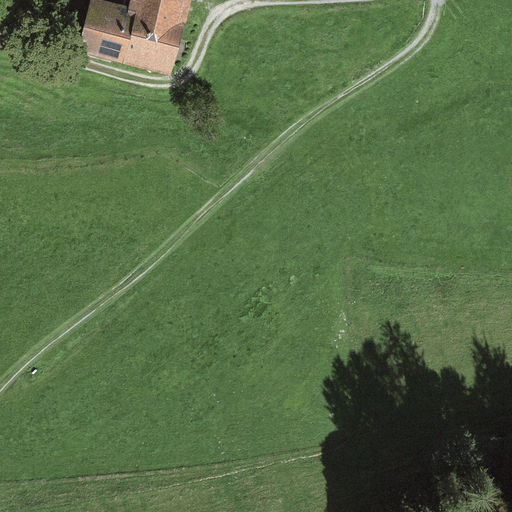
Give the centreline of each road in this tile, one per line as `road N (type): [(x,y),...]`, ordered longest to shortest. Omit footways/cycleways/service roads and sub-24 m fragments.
road 1 (track): [(431,0),(433,26),(413,53),(292,135),(122,296),(0,397)]
road 2 (track): [(312,0),(246,7),(217,19),(190,76),(165,87),(0,48)]
